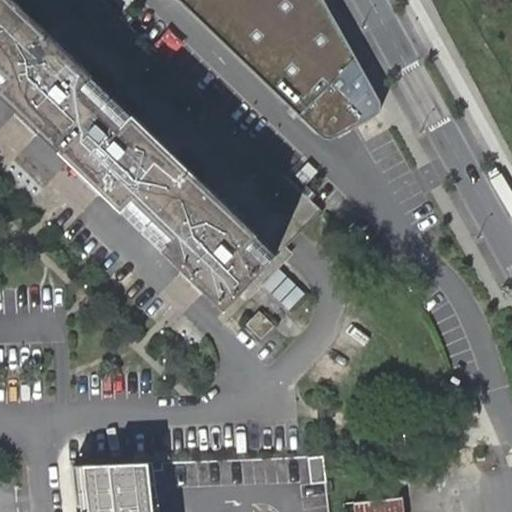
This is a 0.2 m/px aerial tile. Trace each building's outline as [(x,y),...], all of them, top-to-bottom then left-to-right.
[(0,0),(0,91),(215,300),(225,310),(233,302),(286,247),(322,210),(247,138),(103,0),(0,0)] [(178,0),(179,0),(315,131),(319,134),(325,135),(330,134),(352,122),(356,127),(377,115),(381,111),(381,105),(381,101),(323,0),(178,0)] [(275,324),(261,311),(249,323),(264,336),(275,324)] [(160,511),(153,461),(81,465),(86,511),(160,511)] [(409,511),(408,498),(359,502),(360,511),(409,511)]
